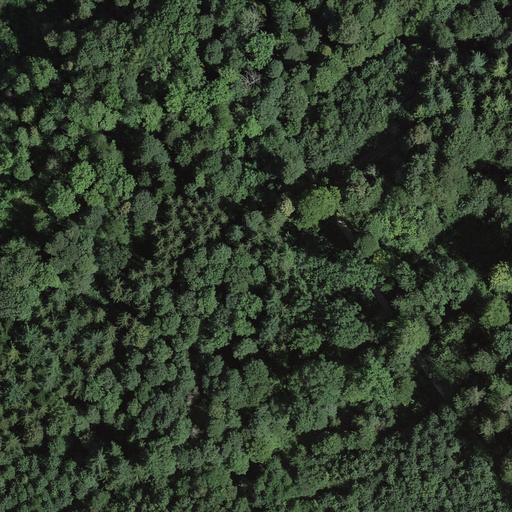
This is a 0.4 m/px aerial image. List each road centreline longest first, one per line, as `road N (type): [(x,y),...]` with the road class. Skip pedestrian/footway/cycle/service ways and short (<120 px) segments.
road 1 (track): [(484,0),(459,23),(333,86),(303,118),(297,138),(304,171),(326,196),(379,300),(511,491)]
road 2 (track): [(511,119),(446,121),(415,131),(326,196)]
